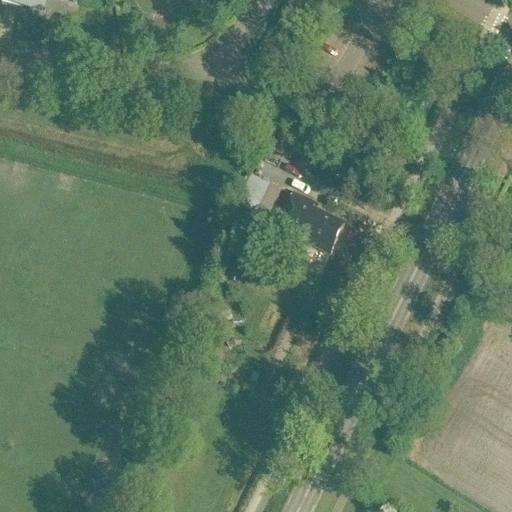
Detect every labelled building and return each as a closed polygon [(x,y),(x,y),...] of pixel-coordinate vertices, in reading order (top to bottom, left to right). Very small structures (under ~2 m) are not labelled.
[(0,0),(0,6),(13,9),(14,0),(0,0)] [(14,0),(13,9),(43,15),(46,0),(74,6),(74,0),(14,0)] [(300,146),(261,128),(254,144),(292,162),(300,146)] [(237,208),(231,221),(260,236),(282,192),(247,175),(243,183),(246,184),(235,207),(237,208)] [(347,226),(324,215),(327,210),(296,195),(279,229),(332,256),(347,226)]
